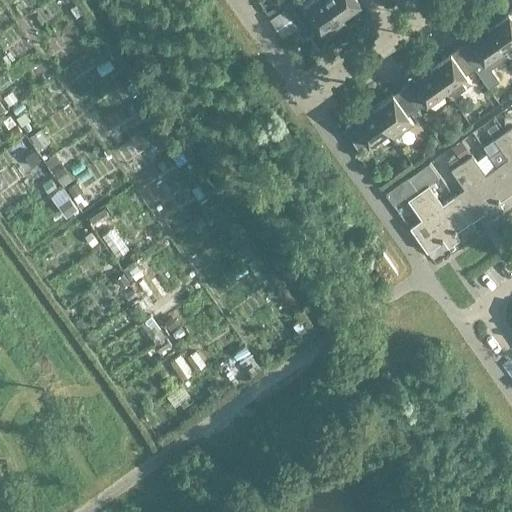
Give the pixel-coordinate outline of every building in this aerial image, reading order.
[(328,0),(308,0),(302,5),(298,0),(281,0),(292,15),(276,26),(286,40),(313,21),(325,37),(345,23),(340,15),(339,15),(328,0)] [(328,0),(339,15),(340,15),(359,1),(358,0),(328,0)] [(511,7),(488,24),(508,53),(509,54),(511,51),(511,7)] [(459,45),(474,67),(488,86),(499,79),(490,66),(508,53),(488,24),(483,17),(463,31),(468,39),(459,45)] [(474,67),(459,45),(430,65),(445,87),(451,95),(471,81),(466,73),(474,67)] [(410,79),(401,86),(417,108),(445,87),(430,65),(425,58),(405,72),(410,79)] [(417,108),(401,86),(372,106),(388,128),(393,135),(413,121),(408,114),(417,108)] [(352,120),(343,127),(358,149),(388,128),(372,106),(367,99),(347,113),(352,120)] [(494,116),(498,121),(503,117),(500,112),(494,116)] [(511,123),(503,129),(511,142),(511,123)] [(511,142),(503,129),(493,137),(506,156),(495,164),(511,187),(511,142)] [(461,138),(450,146),(496,211),(502,207),(497,200),(511,189),(511,187),(495,164),(484,172),(461,138)] [(496,211),(460,160),(449,167),(463,187),(452,195),(470,219),(485,208),(490,215),(496,211)] [(406,175),(384,190),(392,201),(414,186),(406,175)] [(427,183),(417,190),(453,241),(459,237),(454,230),(470,219),(452,195),(441,202),(427,183)] [(453,241),(417,190),(406,198),(420,217),(409,225),(426,250),(442,239),(447,245),(453,241)] [(397,270),(383,250),(371,258),(385,279),(397,270)]
